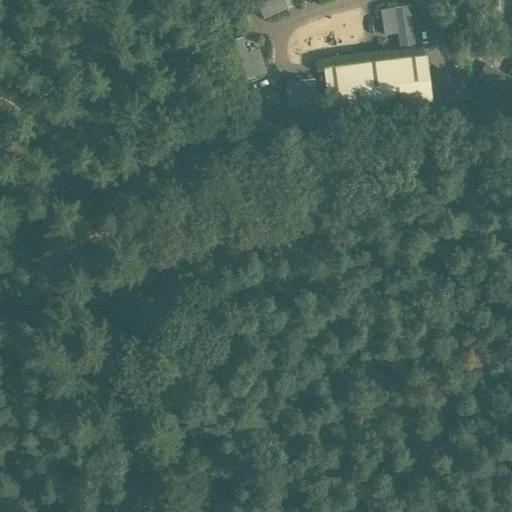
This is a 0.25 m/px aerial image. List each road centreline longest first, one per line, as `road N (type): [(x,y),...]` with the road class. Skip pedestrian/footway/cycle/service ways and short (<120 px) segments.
road 1 (track): [(233,184),(414,157),(511,155)]
road 2 (track): [(0,267),(233,184)]
road 3 (track): [(93,0),(135,92),(233,184)]
